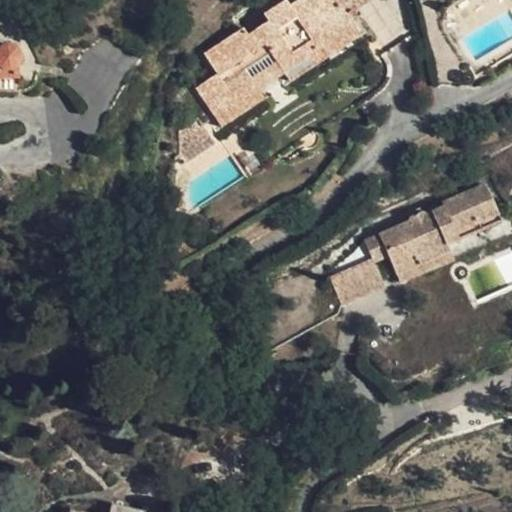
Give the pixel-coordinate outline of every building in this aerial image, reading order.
[(195,90),(214,119),(255,93),(251,87),(305,50),(309,56),(351,29),(339,10),(332,0),(303,0),(288,10),(282,3),(250,24),(256,34),(248,39),(241,30),(203,56),(215,77),(195,90)] [(343,0),(332,0),(339,10),(347,5),(343,0)] [(250,24),(241,30),(248,39),(256,34),(250,24)] [(355,36),(351,29),(309,56),(305,50),(251,87),(255,93),(214,119),(219,127),(263,98),(355,36)] [(0,79),(16,79),(17,65),(18,61),(19,57),(16,52),(13,49),(7,48),(1,50),(0,50),(0,79)] [(196,138),(215,126),(209,117),(190,130),(196,138)] [(222,137),(215,126),(196,138),(196,154),(222,137)] [(371,239),(380,261),(386,258),(391,268),(416,258),(418,264),(448,252),(446,246),(499,222),(483,186),(443,204),(443,207),(424,216),(422,212),(407,220),(407,223),(371,239)] [(364,242),(371,260),(373,264),(380,261),(371,239),(364,242)] [(453,263),(448,252),(418,264),(416,258),(391,268),(398,284),(453,263)] [(383,286),(373,264),(371,260),(328,279),(340,305),(383,286)] [(206,463),(201,452),(184,458),(189,470),(206,463)]
